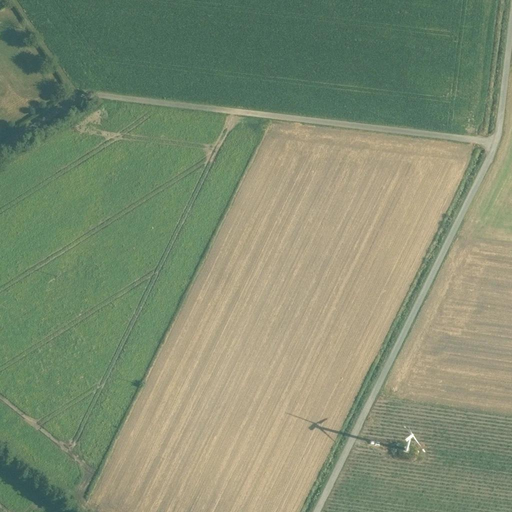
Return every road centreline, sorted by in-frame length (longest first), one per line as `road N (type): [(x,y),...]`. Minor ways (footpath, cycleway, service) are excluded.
road 1 (track): [(316,511),(495,143),(511,17)]
road 2 (track): [(495,143),(99,95),(80,97),(0,149)]
